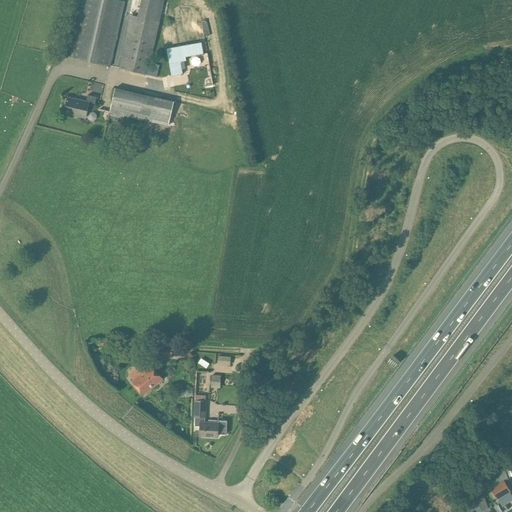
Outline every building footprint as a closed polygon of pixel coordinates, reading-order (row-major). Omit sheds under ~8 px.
[(125,1),(119,0),(84,0),(72,57),(111,66),(125,1)] [(164,0),(134,0),(131,16),(119,69),(148,75),(160,22),(164,0)] [(201,43),(166,50),(171,77),(183,75),(181,63),(187,62),(186,58),(203,55),(201,43)] [(97,97),(88,95),(86,102),(67,97),(64,112),(86,118),(88,110),(93,111),(97,97)] [(173,101),(154,97),(149,120),(168,125),(173,101)] [(124,115),(109,112),(108,118),(122,121),(124,115)] [(173,346),(158,345),(157,358),(172,359),(173,346)] [(231,357),(218,356),(217,365),(231,366),(231,357)] [(164,379),(151,365),(132,382),(144,396),(164,379)] [(196,372),(196,383),(205,382),(204,372),(196,372)] [(221,375),(212,375),(211,388),(221,388),(221,375)] [(207,400),(195,400),(194,417),(196,417),(195,426),(201,426),(200,436),(218,437),(218,434),(226,435),(227,422),(218,421),(218,423),(205,422),(205,418),(206,418),(207,400)] [(507,479),(503,468),(500,472),(491,484),(493,487),(490,489),(497,500),(511,492),(504,481),(507,479)] [(483,495),(481,493),(478,495),(480,498),(476,501),(482,511),(488,508),(483,495)]
